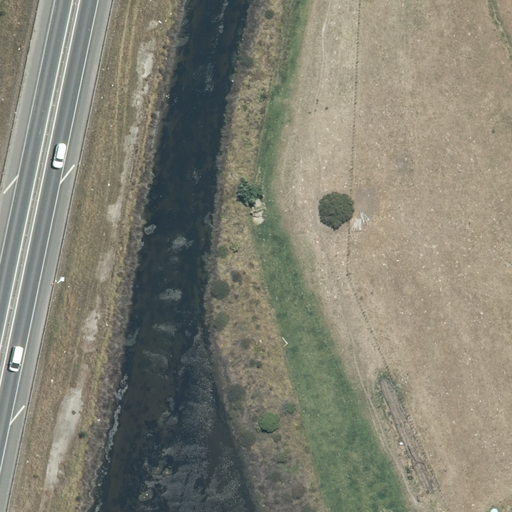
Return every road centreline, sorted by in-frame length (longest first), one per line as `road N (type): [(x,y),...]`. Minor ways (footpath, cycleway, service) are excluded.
road 1 (trunk): [(92,0),(0,433)]
road 2 (trunk): [(0,279),(58,0)]
